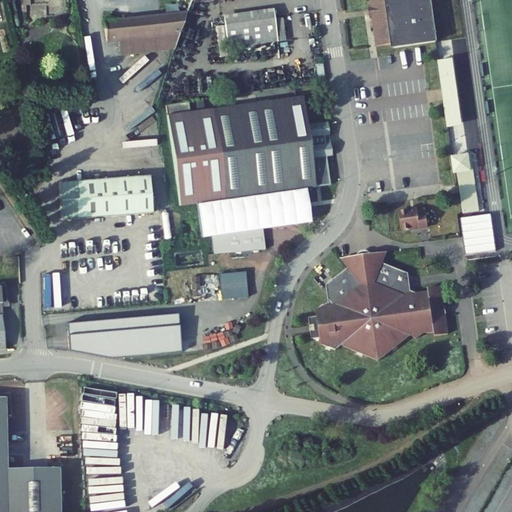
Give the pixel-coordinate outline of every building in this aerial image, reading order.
[(369,0),(370,7),(372,17),(376,46),(392,44),(392,48),(436,42),(430,0),(369,0)] [(258,11),(223,16),(228,53),(263,48),(258,11)] [(119,55),(175,49),(187,14),(104,22),(106,42),(117,41),(119,55)] [(452,60),(439,62),(443,95),(448,129),(462,127),(452,60)] [(133,107),(159,89),(154,81),(166,73),(157,62),(129,82),(139,96),(129,103),(133,107)] [(179,207),(315,188),(311,159),(331,156),(330,144),(325,144),(325,143),(324,137),(324,135),(328,135),(327,123),(307,126),(303,96),(189,112),(187,102),(165,105),(179,207)] [(457,173),(463,214),(481,212),(475,171),(471,171),(469,156),(452,158),(454,173),(457,173)] [(149,176),(59,183),(62,220),(152,214),(149,176)] [(399,212),(402,231),(428,227),(426,210),(418,211),(417,210),(399,212)] [(216,254),(267,250),(265,229),(214,233),(216,254)] [(411,291),(408,274),(383,264),(373,259),(371,255),(370,253),(357,255),(357,257),(357,261),(348,269),(326,286),(328,303),(316,312),(317,318),(314,318),(311,320),(310,323),(312,326),(315,327),(316,331),(313,333),(312,336),(314,339),(317,340),(320,339),(321,345),(335,351),(341,346),(379,361),(410,337),(417,339),(423,335),(434,333),(435,336),(448,334),(446,323),(445,323),(442,298),(443,298),(441,287),(428,289),(428,292),(417,293),(411,291)] [(388,253),(371,255),(373,259),(383,264),(388,253)] [(357,257),(340,259),(348,269),(357,261),(357,257)] [(247,274),(222,274),(222,300),(248,299),(247,274)] [(0,351),(5,351),(2,316),(4,316),(3,308),(2,303),(8,303),(6,285),(0,285),(0,351)] [(179,314),(67,323),(70,351),(112,359),(182,353),(179,314)] [(15,420),(15,395),(0,396),(0,511),(62,511),(63,471),(10,471),(10,420),(15,420)] [(208,469),(189,484),(191,486),(183,492),(188,498),(214,478),(208,469)]
